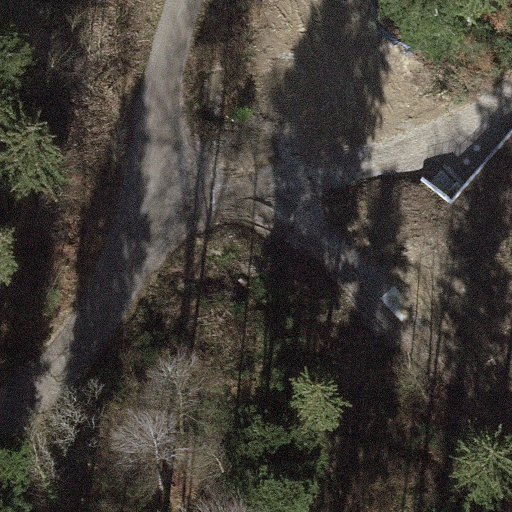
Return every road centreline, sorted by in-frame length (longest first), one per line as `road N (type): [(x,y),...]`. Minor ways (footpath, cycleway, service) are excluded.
road 1 (track): [(511,106),(420,144),(256,182),(150,181)]
road 2 (track): [(150,181),(116,297),(36,403),(0,432)]
road 3 (track): [(191,0),(150,181)]
